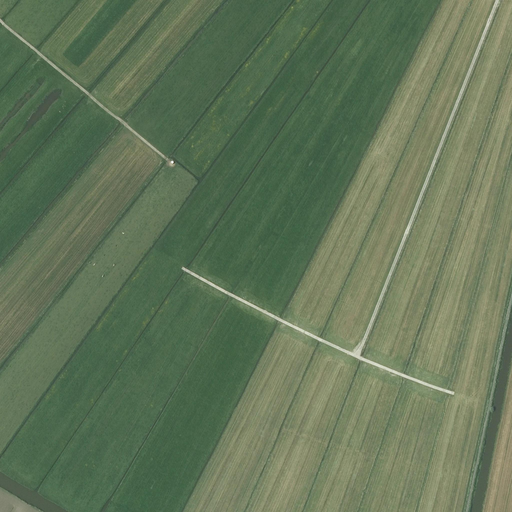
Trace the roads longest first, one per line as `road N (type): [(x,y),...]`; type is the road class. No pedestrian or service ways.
road 1 (track): [(496,0),(357,357)]
road 2 (track): [(449,393),(185,271)]
road 3 (track): [(177,162),(0,14)]
